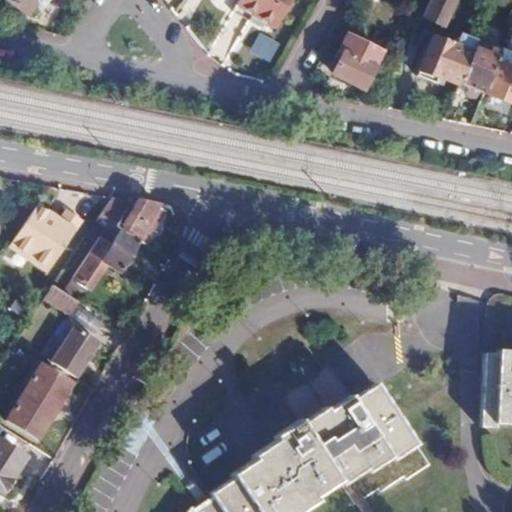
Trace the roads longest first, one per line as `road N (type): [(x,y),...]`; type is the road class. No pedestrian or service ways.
road 1 (residential): [(40,511),(228,202)]
road 2 (residential): [(511,261),(228,202)]
road 3 (residential): [(277,114),(511,158)]
road 4 (residential): [(0,55),(229,104)]
road 5 (residential): [(228,202),(0,156)]
road 6 (residential): [(142,0),(229,104)]
road 7 (residential): [(341,0),(277,114)]
